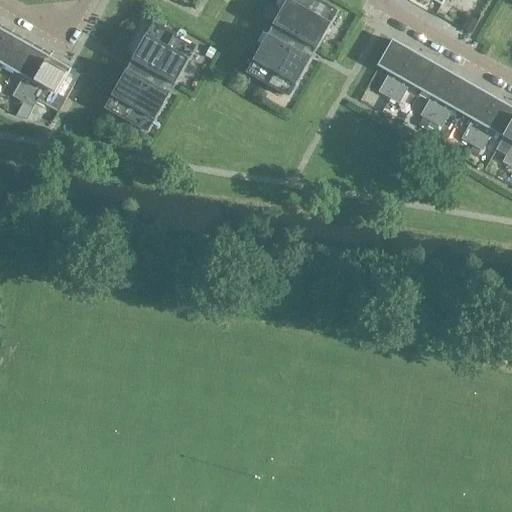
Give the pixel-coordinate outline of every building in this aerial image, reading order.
[(295,37),(316,0),(288,0),(274,25),(295,37)] [(317,50),(339,11),(319,0),(316,0),(295,37),(317,50)] [(154,73),(176,34),(154,22),(133,61),(154,73)] [(14,70),(28,46),(7,34),(0,46),(0,70),(4,64),(14,70)] [(176,85),(198,47),(176,34),(154,73),(176,85)] [(268,86),(290,47),(269,35),(247,73),(268,86)] [(389,97),(414,53),(393,41),(379,65),(390,72),(385,80),(381,92),(389,97)] [(35,82),(48,57),(28,46),(14,70),(24,76),(19,84),(15,96),(23,101),(35,82)] [(290,98),(312,60),(312,59),(290,47),(268,86),(290,98)] [(421,89),(435,65),(414,53),(389,97),(398,102),(406,92),(411,83),(421,89)] [(64,80),(70,70),(48,57),(35,82),(23,101),(31,106),(40,96),(45,87),(56,94),(64,80)] [(438,108),(456,77),(435,65),(421,89),(432,96),(427,104),(423,116),(431,121),(438,108)] [(73,85),(79,75),(70,70),(64,80),(73,85)] [(127,121),(149,82),(127,70),(105,109),(127,121)] [(463,113),(477,89),(456,77),(438,108),(431,121),(439,125),(448,116),(453,107),(463,113)] [(149,134),(170,95),(149,82),(127,121),(149,134)] [(472,144),(497,100),(477,89),(463,113),(473,119),(469,127),(464,140),(472,144)] [(504,136),(511,122),(511,108),(497,100),(472,144),(480,149),(489,138),(493,130),(504,136)]
